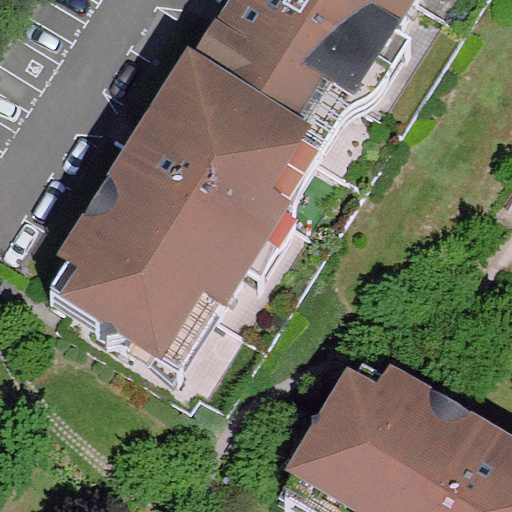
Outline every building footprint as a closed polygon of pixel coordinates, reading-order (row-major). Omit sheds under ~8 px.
[(143,181),(118,223),(105,215),(55,297),(69,305),(57,325),(88,344),(75,367),(112,390),(127,367),(155,385),(179,344),(196,355),(221,314),(260,251),(245,242),(281,185),(316,128),(330,137),(369,73),(394,33),(378,23),(392,0),(237,0),(228,16),(241,24),(212,71),(199,63),(167,116),(131,173),(143,181)] [(392,0),(378,23),(394,33),(414,0),(392,0)] [(221,314),(237,325),(264,282),(266,280),(270,273),(272,269),(272,265),(272,261),(271,254),(269,249),(269,247),(268,246),(269,241),(295,194),(324,152),(327,150),(334,147),(339,147),(345,145),(349,143),(353,139),(358,132),(358,129),(387,83),(369,73),(330,137),(316,128),(281,185),(245,242),(260,251),(221,314)] [(69,305),(55,297),(29,338),(43,348),(75,367),(88,344),(57,325),(69,305)] [(127,367),(112,390),(157,417),(196,355),(179,344),(155,385),(127,367)] [(376,450),(385,436),(342,410),(314,457),(337,470),(356,439),(376,450)] [(484,511),(459,497),(466,484),(385,436),(376,450),(356,439),(337,470),(314,457),(292,495),(306,504),(301,511),(484,511)] [(301,511),(306,504),(292,495),(281,511),(301,511)]
